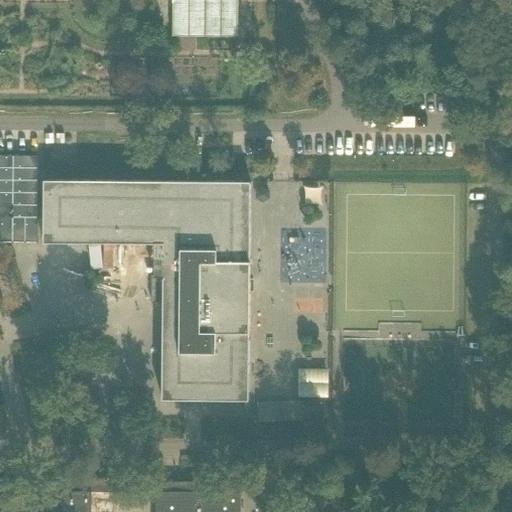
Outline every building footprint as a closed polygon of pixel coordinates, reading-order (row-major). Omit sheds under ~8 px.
[(173,0),(173,35),(238,36),(238,0),(173,0)] [(35,160),(0,160),(0,207),(7,208),(7,213),(0,213),(0,246),(36,246),(35,160)] [(44,180),(43,243),(163,244),(163,255),(153,255),(153,277),(163,277),(162,400),(250,401),(250,182),(44,180)] [(298,367),(297,396),(328,397),(329,367),(298,367)] [(257,402),(258,422),(303,420),(302,400),(257,402)] [(0,511),(239,511),(240,492),(204,492),(204,482),(194,482),(194,492),(158,491),(157,511),(91,511),(92,491),(52,490),(52,500),(36,500),(36,496),(0,495),(0,511)]
